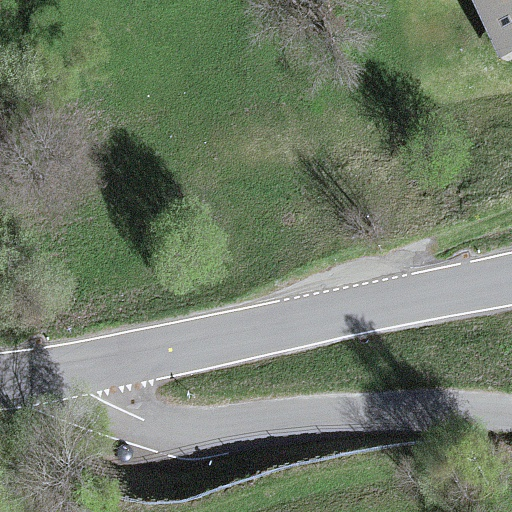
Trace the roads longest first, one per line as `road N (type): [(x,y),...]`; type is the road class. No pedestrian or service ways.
road 1 (tertiary): [(511,280),(0,380)]
road 2 (track): [(63,370),(82,393),(145,429),(412,408),(511,412)]
